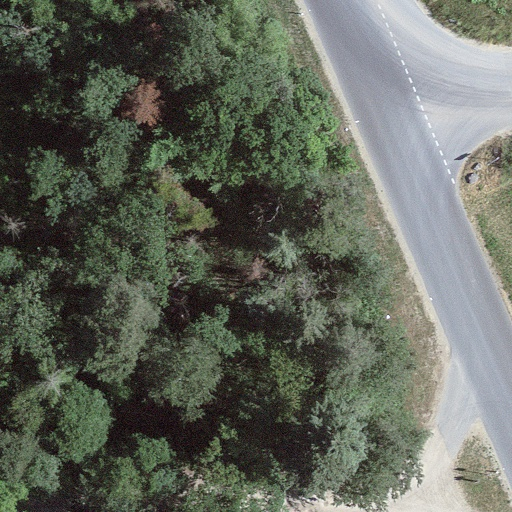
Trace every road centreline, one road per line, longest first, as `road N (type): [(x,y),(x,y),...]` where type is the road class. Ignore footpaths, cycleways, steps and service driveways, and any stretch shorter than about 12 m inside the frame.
road 1 (tertiary): [(511,404),(342,0)]
road 2 (track): [(408,495),(189,490),(44,511)]
road 3 (track): [(494,361),(408,495),(434,511)]
